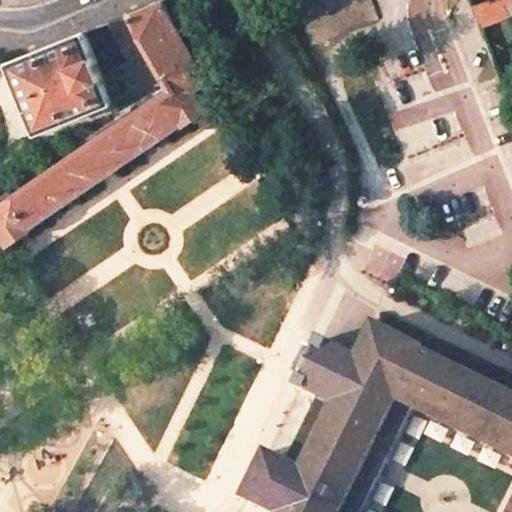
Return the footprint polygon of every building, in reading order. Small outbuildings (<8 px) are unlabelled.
[(211,80),(165,0),(161,0),(132,12),(173,86),(188,76),(196,90),(211,80)] [(310,0),(296,6),(312,46),(377,20),(369,0),(310,0)] [(511,0),(486,0),(472,5),(480,25),(511,12),(511,0)] [(219,3),(206,10),(224,41),(229,38),(224,29),(231,25),(219,3)] [(109,21),(150,96),(167,84),(128,13),(109,21)] [(113,101),(85,31),(11,61),(39,131),(113,101)] [(115,80),(129,111),(143,101),(130,73),(115,80)] [(209,108),(196,90),(188,76),(173,86),(73,154),(0,204),(0,226),(11,243),(34,228),(33,225),(184,122),(186,124),(209,108)] [(511,511),(511,394),(424,351),(425,349),(374,324),(357,358),(321,339),(297,388),(318,398),(287,462),(267,452),(243,499),(268,511),(511,511)]
